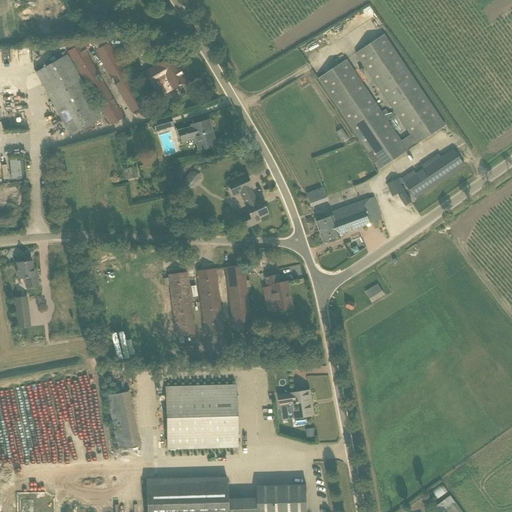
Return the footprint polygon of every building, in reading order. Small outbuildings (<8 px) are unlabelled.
[(347,59),(319,79),(380,170),(446,125),(385,34),(356,54),(410,135),(402,141),(347,59)] [(109,43),(95,51),(132,113),(145,105),(109,43)] [(110,126),(124,118),(80,44),(67,52),(110,126)] [(36,73),(70,136),(102,118),(67,55),(36,73)] [(186,81),(171,57),(158,65),(159,65),(145,73),(152,85),(165,77),(173,89),(178,86),(179,86),(181,85),(180,85),(186,81)] [(156,131),(173,126),(170,117),(153,122),(156,131)] [(212,132),(208,120),(191,125),(192,127),(178,131),(181,141),(195,138),(198,150),(213,146),(209,133),(212,132)] [(404,182),(415,199),(465,165),(454,149),(453,149),(454,149),(405,182),(404,182)] [(9,161),(10,171),(17,170),(19,179),(25,179),(23,159),(17,159),(18,160),(9,161)] [(138,177),(136,167),(124,169),(126,180),(138,177)] [(184,184),(195,171),(189,167),(179,179),(184,184)] [(256,202),(249,188),(251,187),(246,176),(227,185),(233,196),(240,193),(247,207),(246,207),(248,213),(238,217),(244,230),(262,222),(260,217),(267,214),(261,200),(256,202)] [(393,197),(405,191),(399,178),(387,184),(393,197)] [(325,185),(308,193),(314,206),(331,198),(325,185)] [(406,206),(412,202),(405,192),(399,195),(406,206)] [(340,235),(357,228),(378,221),(373,207),(377,205),(374,197),(331,213),(332,216),(317,222),(324,242),(340,236),(340,235)] [(511,322),(451,233),(431,246),(481,319),(482,318),(511,362),(511,322)] [(32,261),(16,263),(17,270),(16,270),(17,272),(18,272),(18,279),(25,278),(26,287),(38,285),(36,269),(33,269),(32,261)] [(243,265),(225,267),(233,330),(252,328),(243,265)] [(223,331),(215,269),(197,271),(205,334),(223,331)] [(195,335),(187,272),(168,274),(176,337),(195,335)] [(270,286),(275,311),(292,307),(287,282),(279,283),(277,275),(265,278),(267,286),(270,286)] [(385,295),(378,284),(366,291),(373,303),(385,295)] [(31,327),(28,305),(27,297),(15,298),(18,328),(31,327)] [(346,307),(353,310),(356,304),(348,301),(346,307)] [(225,435),(224,384),(143,386),(144,438),(225,435)] [(117,449),(141,446),(133,391),(109,394),(117,449)] [(280,405),(285,404),(285,402),(293,400),(295,418),(313,415),(310,400),(311,400),(310,391),(291,393),(292,394),(279,396),(280,405)] [(227,511),(227,499),(227,477),(146,479),(146,511),(227,511)] [(258,511),(307,511),(307,485),(258,487),(258,511)]
